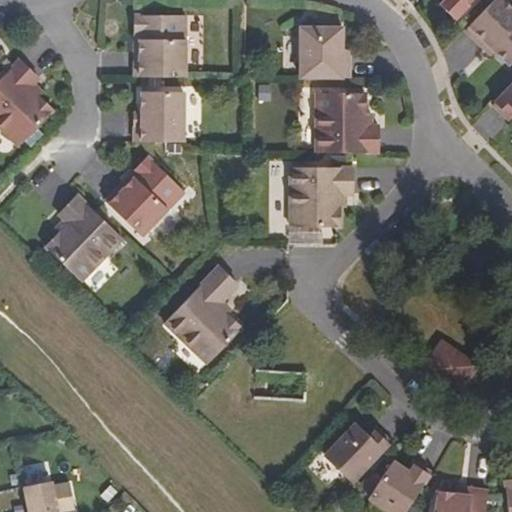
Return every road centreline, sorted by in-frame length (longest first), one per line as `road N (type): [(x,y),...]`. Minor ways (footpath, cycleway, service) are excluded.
road 1 (residential): [(432,155),(304,297),(442,425),(511,430)]
road 2 (residential): [(347,0),(366,5),(397,34),(417,74),(432,155)]
road 3 (residential): [(54,0),(87,79),(85,143)]
